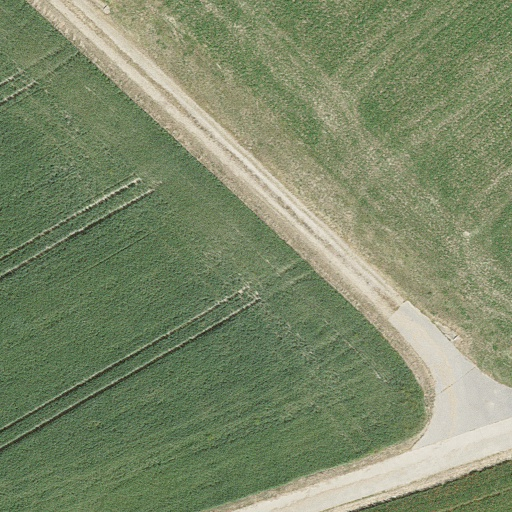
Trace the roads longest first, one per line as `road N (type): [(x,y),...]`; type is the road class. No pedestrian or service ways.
road 1 (track): [(66,0),(431,342),(500,441)]
road 2 (track): [(511,437),(287,511)]
